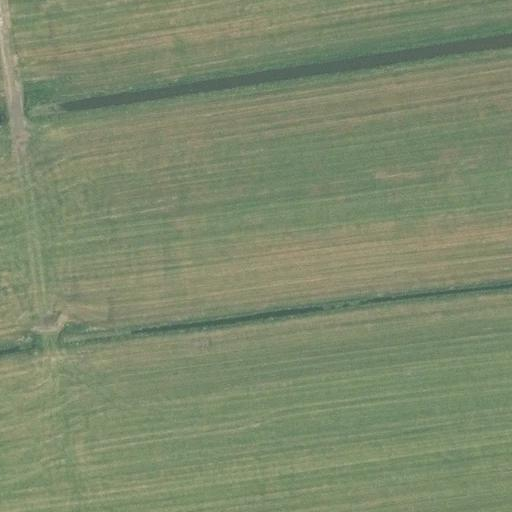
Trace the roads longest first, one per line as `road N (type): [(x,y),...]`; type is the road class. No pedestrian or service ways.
road 1 (track): [(0,14),(50,355)]
road 2 (track): [(44,511),(50,355)]
